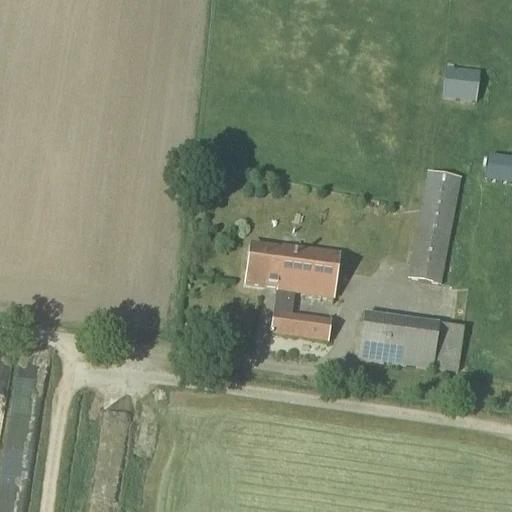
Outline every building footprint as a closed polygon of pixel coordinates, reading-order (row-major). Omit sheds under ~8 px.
[(476,105),(479,74),(444,71),(441,101),(476,105)] [(511,188),(511,160),(488,157),(485,185),(511,188)] [(440,288),(461,181),(426,174),(406,282),(440,288)] [(461,248),(480,249),(480,227),(461,227),(461,248)] [(281,251),(250,247),(244,287),(275,291),(275,294),(269,338),(327,346),(330,322),(291,317),(294,296),(332,301),(338,257),(281,249),(281,251)] [(471,368),(473,356),(460,355),(463,331),(438,328),(439,326),(363,316),(356,362),(432,373),(457,376),(458,367),(471,368)]
